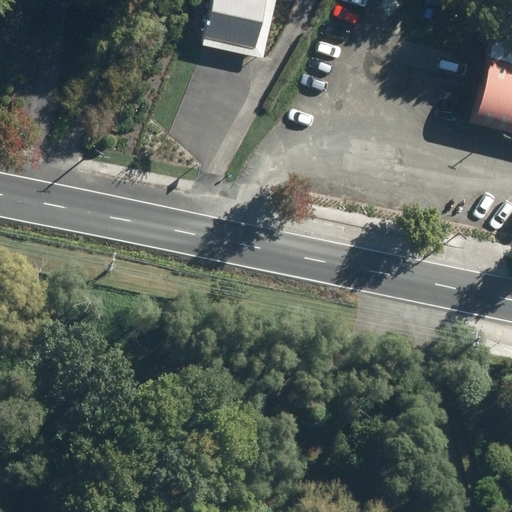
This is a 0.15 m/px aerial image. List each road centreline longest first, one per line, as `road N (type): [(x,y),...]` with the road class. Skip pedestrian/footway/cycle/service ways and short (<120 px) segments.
road 1 (secondary): [(0,191),(511,297)]
road 2 (unknown): [(219,236),(242,190),(266,166),(334,149),(511,180)]
road 3 (track): [(51,0),(33,198)]
